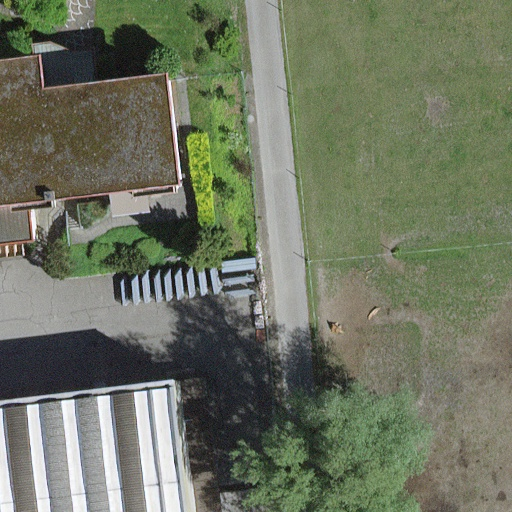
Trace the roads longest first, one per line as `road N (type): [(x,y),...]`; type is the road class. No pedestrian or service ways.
road 1 (track): [(313,511),(264,0)]
road 2 (unknown): [(0,287),(204,284)]
